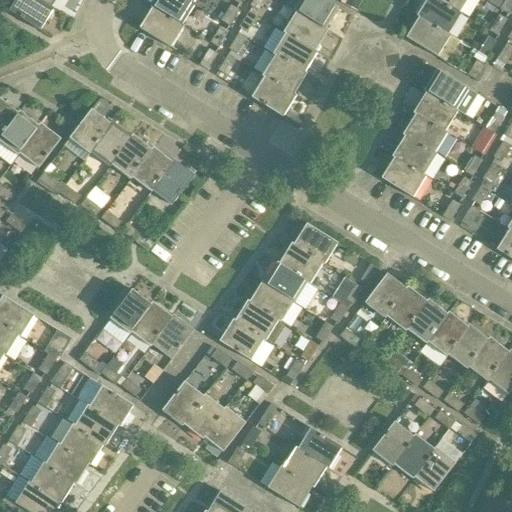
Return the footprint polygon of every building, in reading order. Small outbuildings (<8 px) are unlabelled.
[(53,11),(33,0),(16,0),(8,14),(39,33),(53,11)] [(33,0),(53,11),(53,10),(51,9),(56,0),(33,0)] [(152,0),(149,6),(182,27),(183,26),(181,25),(192,6),(183,0),(152,0)] [(254,0),(251,6),(258,11),(264,0),(254,0)] [(294,12),(295,13),(296,12),(326,30),(327,29),(339,9),(325,0),(289,0),(286,7),(294,12)] [(339,0),(339,2),(356,11),(362,1),(360,0),(339,0)] [(427,0),(417,17),(451,38),(451,37),(449,36),(461,17),(434,0),(427,0)] [(434,0),(461,17),(462,16),(459,14),(468,0),(434,0)] [(511,0),(506,0),(500,11),(508,16),(511,8),(511,0)] [(182,27),(149,6),(149,7),(151,8),(138,30),(168,49),(182,27)] [(219,22),(227,27),(237,11),(229,6),(219,22)] [(240,28),(248,33),(258,17),(250,12),(240,28)] [(295,13),(284,32),(317,53),(318,52),(316,51),(329,30),(327,29),(326,30),(296,12),(295,13)] [(451,38),(417,17),(416,18),(419,20),(406,40),(437,59),(438,59),(451,38)] [(490,32),(498,37),(507,22),(499,17),(490,32)] [(209,44),(216,48),(226,33),(219,28),(209,44)] [(285,34),(274,53),(307,75),(307,74),(305,72),(317,53),(284,32),(283,33),(285,34)] [(229,50),(237,54),(247,38),(239,34),(229,50)] [(479,54),(487,59),(497,43),(489,39),(479,54)] [(494,65),(501,70),(511,52),(511,48),(507,45),(494,65)] [(197,67),(204,71),(215,55),(208,51),(197,67)] [(275,55),(263,75),(296,96),(297,95),(295,94),(307,75),(274,53),(273,54),(275,55)] [(218,72),(226,76),(236,60),(229,55),(218,72)] [(462,73),(475,82),(486,66),(478,61),(475,65),(469,62),(462,73)] [(437,70),(423,93),(457,112),(455,110),(468,90),(437,70)] [(296,96),(263,75),(262,76),(264,78),(251,99),(283,118),(296,96)] [(425,95),(412,115),(446,135),(447,134),(444,133),(457,112),(423,93),(422,93),(425,95)] [(0,138),(20,112),(19,111),(17,113),(0,99),(0,138)] [(68,140),(89,155),(113,124),(112,123),(111,125),(91,110),(68,140)] [(0,142),(18,157),(40,125),(39,124),(38,126),(20,112),(0,138),(0,142)] [(484,129),(492,134),(502,119),(494,113),(484,129)] [(414,117),(402,136),(436,157),(436,156),(434,154),(446,135),(412,115),(412,116),(414,117)] [(91,154),(109,168),(132,136),(132,135),(130,137),(113,124),(89,155),(89,156),(91,154)] [(40,125),(18,157),(19,157),(20,155),(38,169),(60,140),(40,125)] [(474,150),(482,155),(491,140),(484,135),(474,150)] [(111,167),(129,181),(153,149),(152,148),(151,150),(132,136),(109,168),(110,169),(111,167)] [(403,138),(391,157),(425,178),(426,177),(424,176),(436,157),(402,136),(401,137),(403,138)] [(494,159),(502,164),(511,147),(504,142),(494,159)] [(132,179),(150,193),(173,161),(171,163),(153,149),(129,181),(130,181),(132,179)] [(425,178),(391,157),(391,158),(393,159),(380,180),(412,200),(425,178)] [(464,172),(472,177),(481,162),(473,157),(464,172)] [(173,161),(150,193),(151,194),(152,192),(171,206),(194,177),(173,161)] [(486,182),(491,185),(501,169),(493,164),(483,180),(486,182)] [(37,182),(56,197),(59,193),(65,186),(60,183),(59,184),(55,181),(44,173),(37,182)] [(453,194),(461,199),(471,184),(463,178),(453,194)] [(0,197),(6,202),(11,195),(0,186),(0,197)] [(74,204),(79,197),(65,186),(59,193),(74,204)] [(473,203),(480,207),(491,191),(483,186),(473,203)] [(80,206),(94,217),(99,210),(85,199),(80,206)] [(441,218),(449,223),(460,206),(452,201),(441,218)] [(462,225),(470,230),(480,214),(472,209),(462,225)] [(100,219),(115,230),(120,223),(106,211),(100,219)] [(3,224),(18,235),(24,228),(9,216),(3,224)] [(290,243),(290,244),(323,266),(336,244),(304,224),(293,244),(290,243)] [(121,231),(148,252),(153,246),(126,225),(121,231)] [(511,232),(508,230),(507,231),(510,232),(497,252),(511,261),(511,232)] [(275,262),(274,263),(309,284),(321,265),(323,266),(290,244),(278,264),(275,262)] [(260,282),(294,304),(306,284),(308,285),(309,284),(274,263),(263,283),(260,282)] [(359,281),(367,286),(377,270),(369,265),(359,281)] [(364,305),(384,320),(407,289),(407,288),(405,290),(386,276),(364,305)] [(245,301),(245,302),(280,322),(291,304),(293,305),(294,304),(260,282),(248,302),(245,301)] [(343,301),(352,306),(361,290),(353,285),(343,301)] [(386,319),(404,333),(428,301),(427,301),(425,303),(407,289),(384,320),(385,321),(386,319)] [(109,321),(129,336),(154,305),(153,304),(151,307),(132,291),(109,321)] [(0,324),(20,337),(33,316),(2,296),(0,299),(0,324)] [(407,332),(424,345),(448,314),(448,313),(446,315),(428,301),(404,333),(405,334),(407,332)] [(231,320),(230,321),(265,342),(277,321),(279,323),(280,322),(245,302),(233,322),(231,320)] [(328,320),(337,325),(346,309),(338,304),(328,320)] [(132,335),(150,348),(173,317),(173,316),(171,318),(154,305),(129,336),(130,337),(132,335)] [(427,344),(445,358),(469,327),(468,326),(467,328),(448,314),(424,345),(425,346),(427,344)] [(173,317),(150,348),(150,349),(152,347),(171,361),(193,332),(173,317)] [(265,342),(230,321),(218,342),(249,362),(261,341),(264,342),(265,342)] [(314,339),(322,344),(332,328),(323,323),(314,339)] [(0,352),(6,356),(18,337),(19,338),(20,337),(0,324),(0,352)] [(448,357),(466,372),(490,340),(489,339),(488,341),(469,327),(445,358),(446,359),(448,357)] [(359,341),(345,330),(339,338),(354,349),(359,341)] [(70,339),(58,332),(45,353),(47,355),(55,360),(59,354),(60,355),(70,339)] [(469,370),(487,384),(510,352),(509,352),(508,353),(490,340),(466,372),(467,372),(469,370)] [(299,358),(307,363),(317,348),(308,343),(299,358)] [(361,351),(375,362),(381,355),(366,343),(361,351)] [(210,357),(224,369),(230,362),(215,350),(210,357)] [(511,353),(510,352),(487,384),(489,383),(507,397),(511,391),(511,353)] [(80,361),(94,372),(99,365),(85,354),(80,361)] [(38,370),(45,375),(55,360),(47,355),(38,370)] [(381,364),(396,375),(402,367),(387,356),(381,364)] [(101,375),(116,386),(121,379),(115,375),(122,366),(113,358),(105,367),(106,368),(101,375)] [(283,377),(292,383),(302,367),(293,361),(283,377)] [(230,371),(245,382),(250,375),(236,363),(230,371)] [(52,385),(59,389),(72,368),(65,364),(52,385)] [(401,376),(416,387),(421,380),(406,368),(401,376)] [(23,390),(30,395),(40,379),(32,374),(23,390)] [(252,384),(267,396),(273,388),(258,377),(252,384)] [(122,388),(136,399),(141,392),(127,381),(122,388)] [(421,389),(436,400),(442,392),(427,381),(421,389)] [(161,411),(180,427),(204,396),(203,395),(202,397),(184,382),(161,411)] [(86,406),(86,407),(119,428),(132,406),(101,387),(89,407),(86,406)] [(37,405),(44,409),(54,393),(47,388),(37,405)] [(8,409),(16,414),(26,398),(18,393),(8,409)] [(442,401),(456,413),(458,411),(463,406),(448,394),(442,401)] [(182,426),(201,440),(225,409),(224,408),(222,410),(204,396),(180,427),(181,427),(182,426)] [(413,407),(428,418),(433,410),(419,399),(413,407)] [(257,425),(265,430),(274,414),(277,408),(270,403),(257,425)] [(72,426),(71,427),(104,448),(116,428),(118,429),(119,428),(86,407),(74,427),(72,426)] [(462,415),(477,426),(483,418),(468,407),(462,415)] [(23,424),(30,428),(40,413),(32,408),(23,424)] [(225,409),(201,440),(201,441),(203,439),(223,454),(245,425),(225,409)] [(433,419),(449,431),(454,424),(439,412),(433,419)] [(0,417),(0,432),(1,433),(11,417),(3,413),(0,417)] [(370,452),(391,468),(414,437),(413,436),(412,438),(393,423),(370,452)] [(455,433),(470,444),(476,437),(460,425),(455,433)] [(8,443),(15,448),(25,432),(17,427),(8,443)] [(57,445),(56,446),(89,467),(101,447),(104,449),(104,448),(71,427),(59,447),(57,445)] [(242,445),(249,450),(260,434),(252,429),(242,445)] [(294,448),(294,449),(327,470),(341,448),(309,429),(297,449),(294,448)] [(393,467),(411,481),(435,450),(434,449),(433,451),(414,437),(391,468),(392,468),(393,467)] [(42,464),(42,465),(74,486),(86,466),(89,468),(89,467),(56,446),(44,466),(42,464)] [(0,451),(0,466),(0,467),(10,451),(3,447),(0,451)] [(226,465),(234,470),(244,453),(237,448),(226,465)] [(280,467),(279,468),(313,489),(325,470),(327,471),(327,470),(294,449),(282,468),(280,467)] [(435,450),(411,481),(412,481),(413,480),(432,494),(455,465),(435,450)] [(27,484),(27,485),(60,506),(72,486),(74,487),(74,486),(42,465),(30,485),(27,484)] [(313,489),(279,468),(266,490),(297,509),(309,488),(312,490),(313,489)] [(60,506),(27,485),(14,506),(23,511),(52,511),(57,505),(59,507),(60,506)] [(249,511),(219,493),(207,511),(249,511)]
